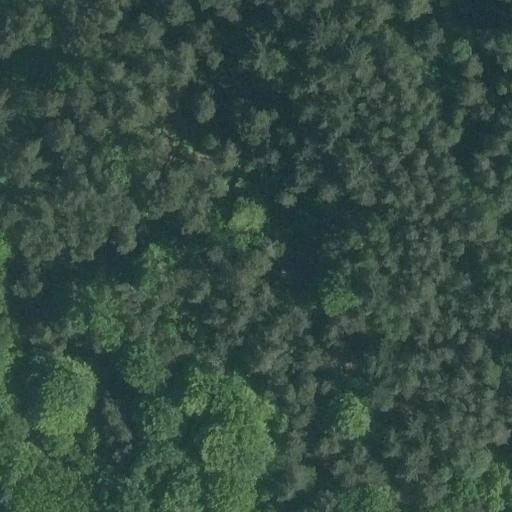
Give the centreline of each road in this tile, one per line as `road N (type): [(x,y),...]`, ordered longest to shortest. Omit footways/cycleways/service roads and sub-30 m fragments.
road 1 (track): [(0,297),(64,511)]
road 2 (unknown): [(511,195),(502,194),(491,162),(486,110),(452,0)]
